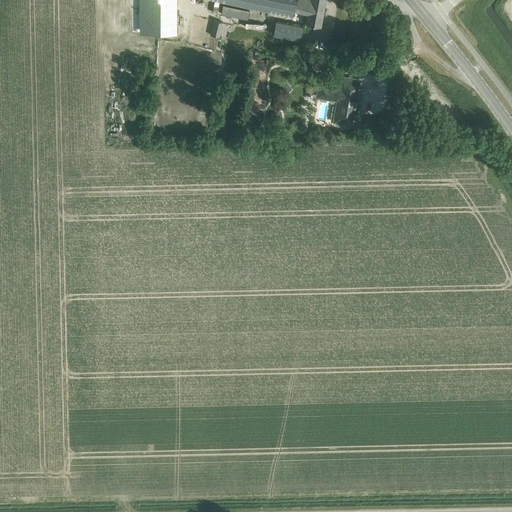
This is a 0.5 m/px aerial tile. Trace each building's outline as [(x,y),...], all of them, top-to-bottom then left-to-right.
[(181,35),(181,0),(150,0),(151,35),(181,35)] [(215,0),(293,16),(294,10),(309,13),(307,23),(320,26),(325,0),(215,0)] [(220,37),(223,22),(214,20),(211,35),(220,37)] [(299,40),(302,26),(276,21),(273,35),(299,40)] [(313,73),(312,81),(320,83),(320,81),(322,81),(323,77),(321,77),(321,75),(313,73)] [(320,84),(318,96),(338,100),(335,121),(353,124),(355,116),(356,116),(356,113),(355,113),(361,81),(342,77),(340,87),(320,84)] [(286,81),(279,86),(284,94),(291,89),(286,81)] [(280,111),(271,113),(273,121),(282,119),(280,111)]
